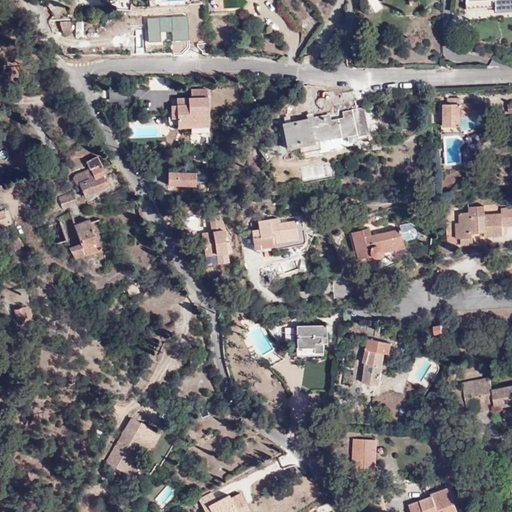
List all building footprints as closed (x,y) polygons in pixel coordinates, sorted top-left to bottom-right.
[(497,8),(511,7),(511,0),(467,0),(468,6),(496,5),(497,8)] [(177,124),(190,123),(207,123),(207,90),(191,90),(191,99),(188,99),(188,106),(171,105),(171,111),(171,118),(177,118),(177,124)] [(325,99),(310,102),(312,112),(328,109),(325,99)] [(312,112),(310,102),(309,100),(303,102),(307,121),(308,123),(314,121),(313,120),(312,112)] [(461,129),(485,123),(485,120),(491,120),(491,116),(486,116),(485,103),(482,102),(481,104),(455,105),(455,102),(447,102),(447,105),(443,105),(443,127),(461,127),(461,129)] [(308,123),(307,121),(284,126),(289,147),(298,145),(300,153),(320,149),(318,138),(325,137),(325,138),(333,137),(332,135),(340,134),(340,136),(347,135),(348,142),(357,140),(356,134),(366,132),(362,108),(352,110),(352,112),(343,114),(344,119),(330,123),(328,115),(321,117),(322,118),(313,120),(314,121),(308,123)] [(190,128),(190,123),(177,124),(177,118),(171,118),(171,111),(168,111),(167,122),(168,124),(170,126),(173,127),(190,128)] [(52,126),(46,132),(54,140),(73,122),(69,116),(55,129),(52,126)] [(485,126),(485,123),(461,129),(461,127),(443,127),(443,131),(460,131),(485,126)] [(356,134),(357,140),(368,138),(366,132),(356,134)] [(102,167),(100,163),(97,156),(85,162),(88,169),(75,175),(73,178),(75,183),(78,185),(85,197),(107,186),(103,176),(104,175),(102,170),(101,167),(102,167)] [(42,205),(45,206),(46,209),(47,210),(49,210),(51,208),(66,171),(57,168),(42,205)] [(197,171),(169,170),(168,184),(197,185),(197,171)] [(72,192),(56,199),(60,209),(76,202),(72,192)] [(477,236),(503,235),(502,226),(502,214),(484,215),(483,206),(470,207),(469,208),(469,212),(459,213),(459,223),(456,223),(456,228),(457,238),(477,236)] [(502,226),(511,225),(511,210),(501,211),(502,214),(502,226)] [(3,212),(0,213),(0,230),(9,227),(3,212)] [(259,230),(251,231),(253,249),(269,246),(270,250),(304,244),(305,240),(303,221),(278,224),(277,218),(258,221),(259,230)] [(89,220),(74,226),(81,244),(70,248),(75,261),(101,250),(89,220)] [(350,231),(350,234),(352,233),(357,257),(356,257),(356,260),(367,257),(367,255),(370,254),(371,257),(374,258),(376,258),(378,257),(380,256),(381,254),(387,256),(390,259),(403,250),(401,242),(413,239),(416,235),(414,226),(410,223),(399,226),(399,228),(370,234),(368,227),(350,231)] [(457,244),(477,243),(477,236),(457,238),(456,228),(446,228),(446,236),(447,238),(448,240),(449,241),(450,242),(451,243),(452,244),(454,244),(456,245),(457,244)] [(225,230),(201,233),(204,256),(228,253),(225,230)] [(22,306),(13,309),(17,320),(18,319),(19,320),(21,321),(23,320),(24,317),(26,317),(22,306)] [(159,320),(147,329),(151,335),(164,327),(159,320)] [(440,324),(434,325),(435,334),(442,333),(440,324)] [(324,325),(295,325),(296,352),(320,352),(320,341),(324,341),(324,325)] [(63,342),(63,341),(63,339),(62,338),(61,337),(60,337),(58,337),(57,338),(56,339),(55,340),(55,342),(56,343),(57,344),(58,345),(60,345),(61,345),(63,344),(63,342)] [(369,350),(366,363),(363,383),(379,385),(383,353),(389,353),(391,343),(368,338),(366,350),(369,350)] [(463,340),(457,338),(455,346),(462,347),(463,340)] [(284,359),(273,351),(263,357),(269,367),(284,359)] [(511,385),(498,388),(492,389),(491,386),(490,377),(463,382),(464,388),(469,412),(511,402),(511,385)] [(458,418),(469,412),(464,388),(452,390),(458,418)] [(331,424),(332,414),(331,414),(331,410),(326,410),(324,423),(331,424)] [(319,414),(306,415),(307,429),(321,428),(319,414)] [(130,415),(106,460),(125,471),(137,450),(142,453),(145,446),(152,445),(159,432),(130,415)] [(374,438),(353,437),(351,476),(372,477),(374,438)] [(434,496),(429,498),(431,502),(424,505),(422,500),(411,505),(413,511),(460,511),(451,487),(433,494),(434,496)] [(211,492),(198,499),(203,511),(250,511),(239,490),(217,500),(211,492)]
